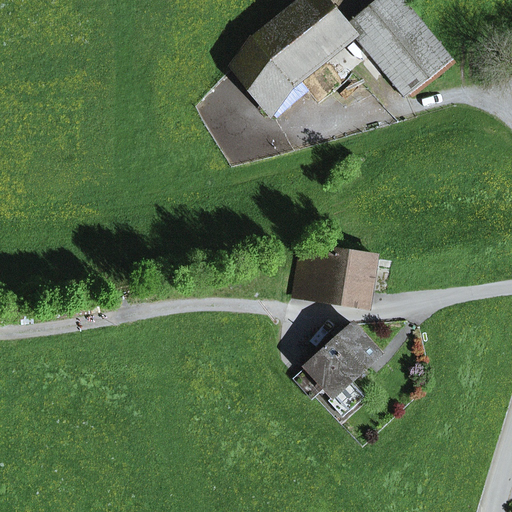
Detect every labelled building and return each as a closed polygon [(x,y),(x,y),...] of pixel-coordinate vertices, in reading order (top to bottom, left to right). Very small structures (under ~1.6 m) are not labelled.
[(287,83),(349,31),(322,0),(304,0),(254,42),(233,68),(266,109),(287,83)] [(403,0),(378,0),(346,27),(404,97),(451,59),(403,0)] [(293,295),(358,305),(365,256),(333,251),(331,261),(299,257),(293,295)] [(326,387),(337,401),(338,401),(356,386),(351,381),(380,355),(353,325),(347,331),(342,325),(332,334),(337,339),(307,366),(326,387)] [(326,387),(307,366),(293,379),(312,399),(326,387)] [(365,397),(356,386),(338,401),(337,401),(333,405),(343,416),(365,397)]
